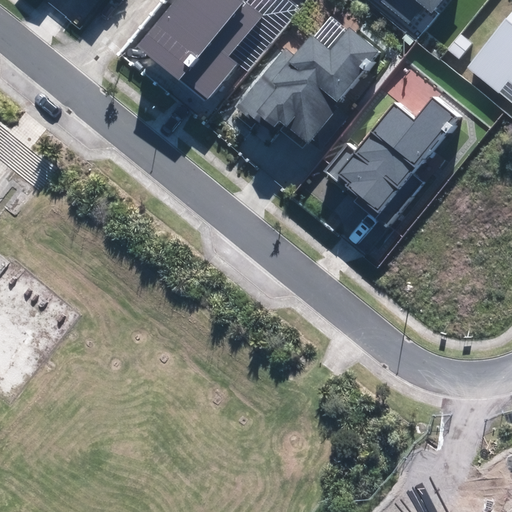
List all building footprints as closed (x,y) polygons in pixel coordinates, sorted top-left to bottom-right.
[(174,0),(137,47),(206,102),(237,64),(229,57),(263,15),(244,0),(174,0)] [(378,0),(408,24),(423,7),(431,14),(442,0),(378,0)] [(511,18),(474,65),(511,96),(511,18)] [(253,119),(261,125),(264,120),(274,128),(280,120),(285,124),(280,130),(303,150),(339,107),(335,104),(379,52),(349,27),(329,51),(310,35),(294,54),(286,47),(234,108),(251,122),(253,119)] [(347,144),(325,171),(340,184),(342,182),(357,194),(352,200),(375,219),(379,213),(393,225),(427,183),(413,172),(458,118),(433,97),(414,120),(395,104),(356,151),(347,144)]
